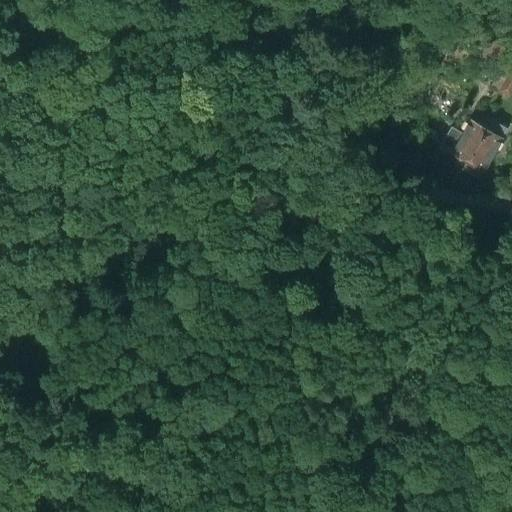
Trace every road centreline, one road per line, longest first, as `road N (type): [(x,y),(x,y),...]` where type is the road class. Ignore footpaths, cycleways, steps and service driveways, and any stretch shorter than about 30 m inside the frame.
road 1 (track): [(0,325),(175,215),(382,199)]
road 2 (residential): [(382,199),(511,206)]
